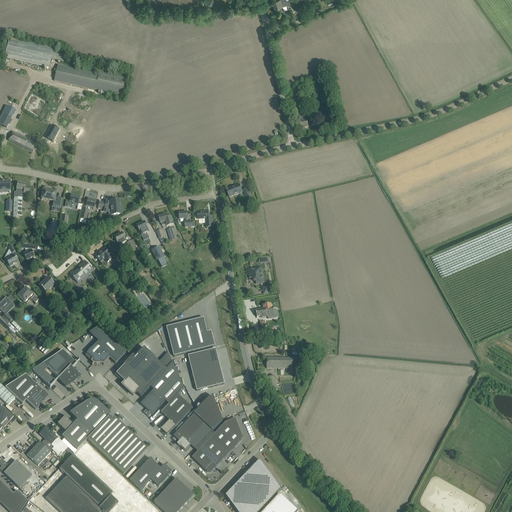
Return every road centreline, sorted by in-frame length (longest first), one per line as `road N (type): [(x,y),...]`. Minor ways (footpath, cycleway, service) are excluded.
road 1 (unclassified): [(0,445),(96,387),(210,494)]
road 2 (unclassified): [(276,425),(251,376),(216,197)]
road 3 (residential): [(0,281),(141,208),(216,197)]
road 4 (tertiary): [(292,146),(418,118),(511,78)]
road 5 (tertiary): [(0,168),(128,188),(207,170)]
road 6 (tertiary): [(292,146),(258,0)]
